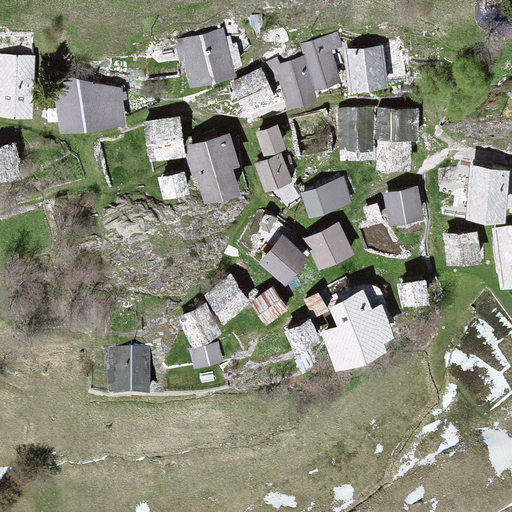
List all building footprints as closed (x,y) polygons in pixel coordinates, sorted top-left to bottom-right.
[(213,33),(169,42),(177,83),(221,74),(213,33)] [(329,35),(291,47),(305,91),(329,83),(320,54),(334,50),(329,35)] [(370,46),(335,49),(339,91),(374,88),(370,46)] [(29,55),(0,52),(0,113),(22,115),(29,55)] [(293,59),(264,68),(276,106),(305,97),(293,59)] [(252,66),(221,78),(233,110),(265,98),(252,66)] [(68,75),(48,93),(49,131),(117,123),(114,90),(68,75)] [(367,110),(331,112),(332,160),(365,159),(367,110)] [(413,111),(367,110),(367,170),(407,168),(413,111)] [(177,119),(144,123),(150,163),(183,158),(177,119)] [(266,124),(245,131),(253,154),(274,146),(266,124)] [(222,136),(187,145),(202,205),(237,197),(222,136)] [(275,154),(246,164),(255,192),(284,183),(275,154)] [(495,169),(460,163),(451,215),(486,221),(495,169)] [(170,168),(145,171),(148,196),(174,192),(170,168)] [(337,179),(295,192),(304,217),(345,204),(337,179)] [(410,189),(376,195),(382,223),(415,217),(410,189)] [(330,223),(296,239),(310,269),(344,254),(330,223)] [(511,223),(484,226),(489,285),(511,282),(511,223)] [(470,230),(435,232),(437,263),(471,262),(470,230)] [(273,235),(251,258),(273,280),(296,258),(273,235)] [(412,278),(383,281),(385,303),(414,300),(412,278)] [(225,279),(196,293),(211,321),(240,306),(225,279)] [(373,308),(385,305),(379,284),(367,287),(373,308)] [(264,287),(241,301),(253,323),(277,310),(264,287)] [(317,323),(301,329),(315,364),(365,344),(362,337),(375,331),(364,305),(354,309),(346,289),(309,304),(317,323)] [(194,305),(167,317),(179,345),(207,334),(194,305)] [(295,320),(266,330),(273,351),(302,342),(295,320)] [(211,346),(182,350),(185,368),(214,365),(211,346)] [(136,352),(98,348),(93,398),(131,401),(136,352)]
